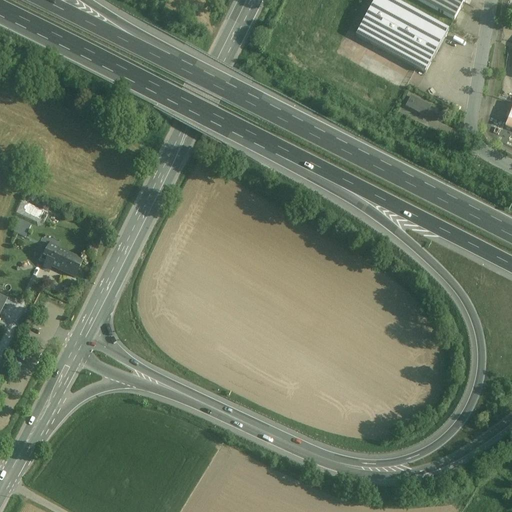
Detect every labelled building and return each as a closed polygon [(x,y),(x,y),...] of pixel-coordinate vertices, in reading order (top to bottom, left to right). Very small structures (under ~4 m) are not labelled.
[(449,32),(390,0),(375,0),(356,37),(426,74),(449,32)] [(465,0),(414,0),(454,21),(465,0)] [(431,108),(410,98),(406,108),(426,118),(431,108)] [(33,224),(24,219),(19,229),(27,234),(33,224)] [(83,262),(56,249),(57,247),(49,244),(45,251),(47,252),(45,256),(42,255),(39,262),(45,265),(44,268),(50,270),(52,267),(75,278),(83,262)] [(0,316),(9,296),(0,292),(0,316)]
